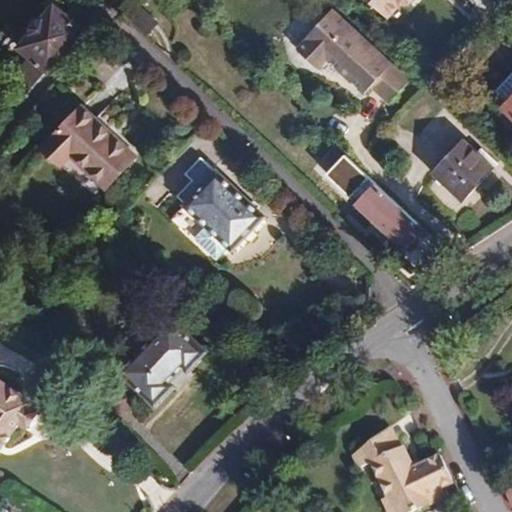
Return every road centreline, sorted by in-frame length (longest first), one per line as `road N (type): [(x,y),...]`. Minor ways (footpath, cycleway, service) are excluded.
road 1 (residential): [(102,14),(378,268),(398,324)]
road 2 (residential): [(184,511),(308,386),(398,324)]
road 3 (residential): [(398,324),(495,511)]
road 4 (residential): [(398,324),(511,248)]
